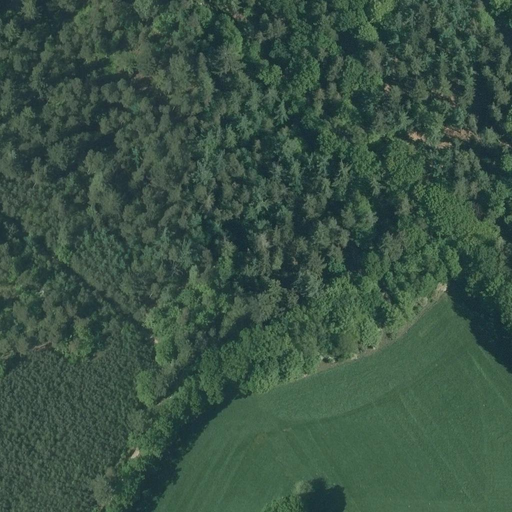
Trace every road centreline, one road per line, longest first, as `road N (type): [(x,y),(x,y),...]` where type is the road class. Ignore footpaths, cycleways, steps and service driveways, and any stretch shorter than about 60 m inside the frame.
road 1 (track): [(452,237),(195,0)]
road 2 (track): [(203,372),(452,237)]
road 3 (track): [(203,372),(0,211)]
road 4 (track): [(109,511),(203,372)]
